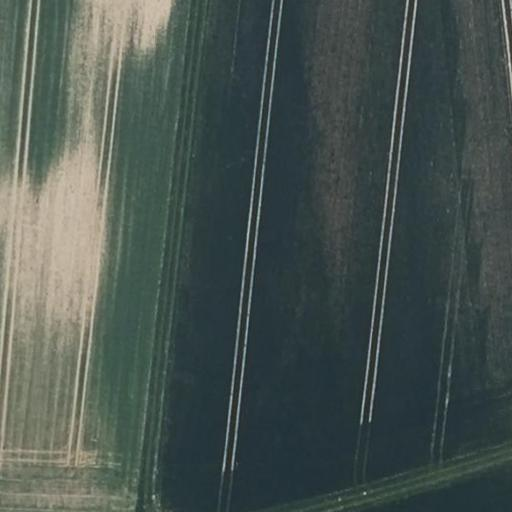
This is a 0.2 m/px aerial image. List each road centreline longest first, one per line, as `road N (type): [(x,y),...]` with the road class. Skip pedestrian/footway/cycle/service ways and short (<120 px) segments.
road 1 (track): [(145,511),(201,0)]
road 2 (track): [(511,450),(312,511)]
